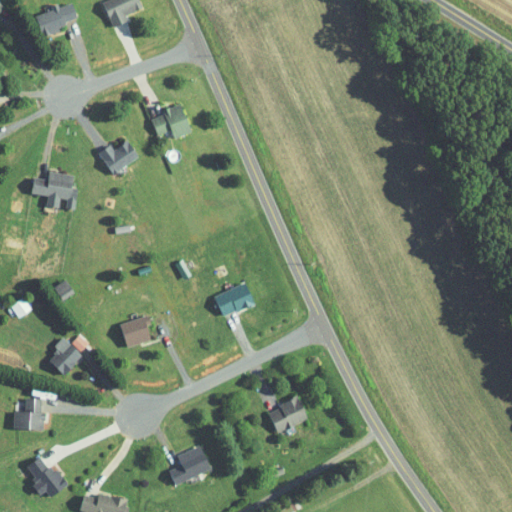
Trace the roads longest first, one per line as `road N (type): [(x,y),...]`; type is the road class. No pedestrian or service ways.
road 1 (secondary): [(433,511),(378,432),(321,323),(179,0)]
road 2 (residential): [(321,323),(120,422)]
road 3 (residential): [(249,511),(378,432)]
road 4 (residential): [(64,95),(199,45)]
